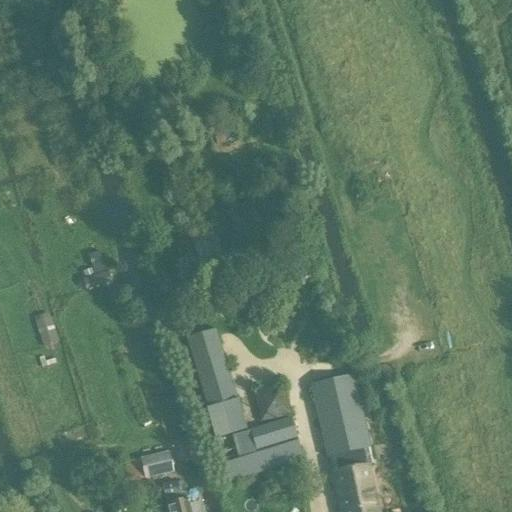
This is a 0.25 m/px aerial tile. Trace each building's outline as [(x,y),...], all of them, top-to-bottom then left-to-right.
[(192,240),(202,274),(226,266),(216,232),(192,240)] [(111,283),(109,274),(108,274),(106,274),(95,278),(85,281),(83,282),(86,291),(104,285),(111,283)] [(124,308),(119,292),(112,294),(112,296),(115,304),(117,310),(124,308)] [(227,484),(302,460),(294,432),(291,420),(248,433),(238,401),(237,401),(216,331),(186,340),(207,411),(206,411),(227,484)] [(373,466),(353,377),(310,387),(339,511),(378,511),(368,467),(373,466)] [(260,424),(291,417),(284,386),(253,393),(260,424)] [(174,473),(171,461),(169,452),(140,459),(145,479),(174,473)] [(177,482),(162,486),(165,500),(166,500),(167,507),(166,507),(167,511),(201,511),(200,507),(197,504),(190,506),(189,502),(188,502),(187,499),(186,493),(181,494),(180,494),(177,482)]
